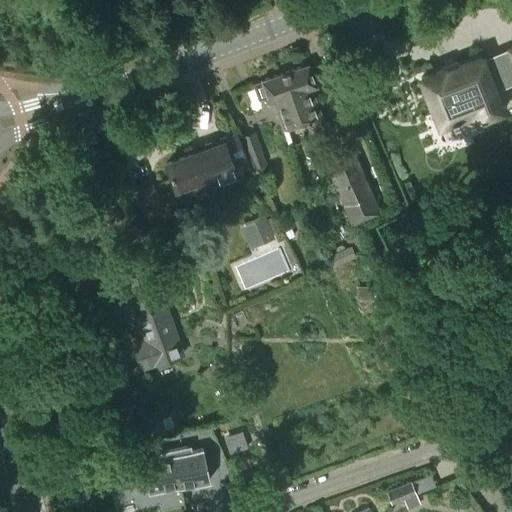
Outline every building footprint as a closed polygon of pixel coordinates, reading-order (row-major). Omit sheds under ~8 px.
[(511,41),(494,49),(504,74),(511,70),(511,41)] [(443,71),(443,69),(420,77),(439,126),(474,112),(477,119),(502,110),(481,56),(443,71)] [(259,100),(266,97),(268,103),(272,102),(277,116),(293,110),(291,104),(298,101),(295,92),(311,86),(312,88),(316,86),(308,63),(260,80),(260,81),(253,83),(259,100)] [(293,110),(277,116),(282,130),(305,122),(311,139),(327,133),(311,88),(312,88),(311,86),(295,92),(298,101),(291,104),(293,110)] [(266,161),(255,128),(243,132),(253,165),(266,161)] [(247,160),(237,132),(204,144),(206,148),(165,162),(177,195),(210,183),(207,175),(247,160)] [(381,215),(369,187),(353,149),(324,163),(343,204),(354,227),(381,215)] [(164,208),(151,181),(133,190),(146,217),(164,208)] [(277,236),(267,214),(243,224),(252,246),(277,236)] [(153,270),(119,282),(132,318),(136,316),(144,339),(132,343),(140,368),(153,364),(182,354),(153,270)] [(374,288),(357,286),(356,299),(373,300),(374,288)] [(243,434),(225,440),(229,453),(247,447),(243,434)] [(209,479),(201,448),(186,451),(185,446),(155,453),(156,458),(126,465),(130,481),(145,478),(148,493),(209,479)] [(104,470),(101,457),(61,466),(69,503),(86,499),(81,475),(104,470)] [(420,504),(410,480),(385,490),(390,504),(403,499),(407,509),(420,504)]
